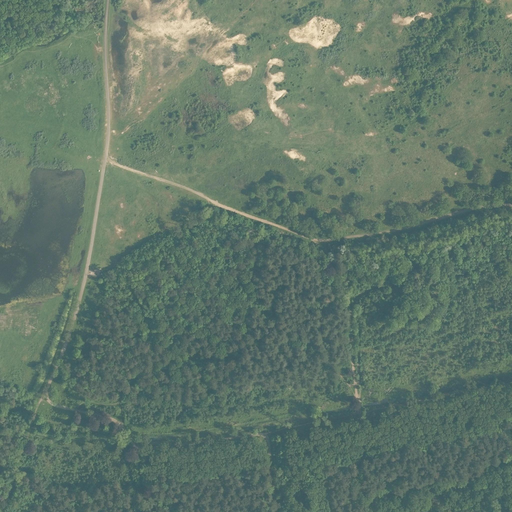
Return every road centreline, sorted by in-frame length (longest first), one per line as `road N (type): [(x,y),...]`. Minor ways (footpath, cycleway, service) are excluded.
road 1 (unknown): [(0,398),(21,424),(28,413),(62,422),(77,404),(118,402),(146,385),(187,395),(334,371),(347,386),(361,387)]
road 2 (unknown): [(361,387),(353,295),(454,250),(511,239)]
road 3 (unknown): [(361,387),(363,401),(338,435),(286,452),(295,511)]
